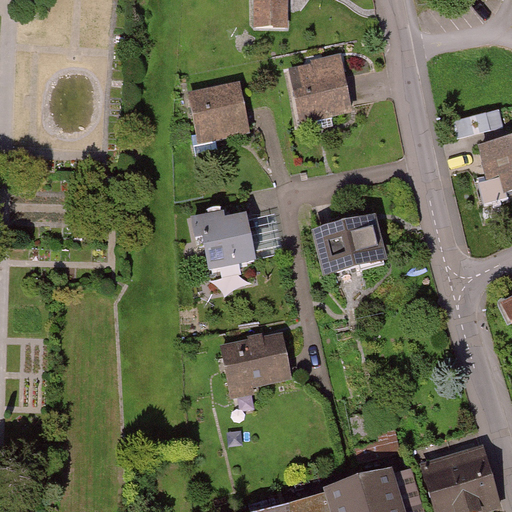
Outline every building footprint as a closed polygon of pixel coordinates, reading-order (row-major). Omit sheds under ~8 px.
[(252,0),(253,30),(287,31),(289,2),(289,1),(290,0),(252,0)] [(342,62),(288,71),(298,127),(352,117),(342,62)] [(237,86),(187,95),(197,146),(247,136),(237,86)] [(503,131),(498,114),(452,127),(456,144),(503,131)] [(511,132),(474,142),(487,197),(511,190),(511,132)] [(203,238),(208,273),(254,266),(246,211),(191,220),(193,237),(203,238)] [(373,222),(310,236),(321,285),(384,271),(373,222)] [(511,295),(493,305),(511,342),(511,295)] [(281,336),(220,346),(227,391),(288,381),(281,336)] [(498,511),(502,511),(483,449),(426,466),(439,511),(498,511)] [(270,511),(401,511),(391,474),(270,511)]
